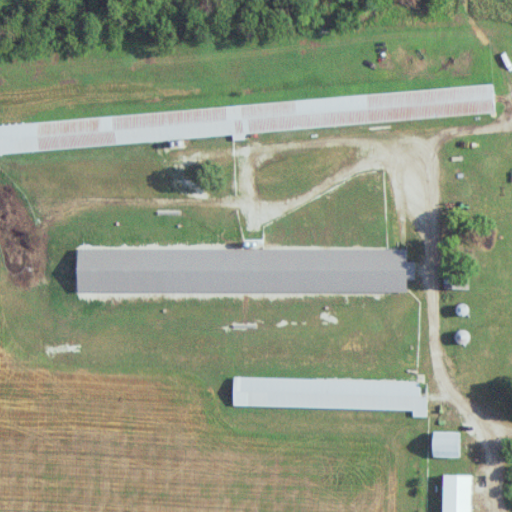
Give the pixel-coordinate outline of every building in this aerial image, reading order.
[(0,152),(235,137),(236,140),(246,139),(245,131),(496,115),(494,89),(0,121),(0,152)] [(470,290),(470,274),(445,274),(445,290),(470,290)] [(413,410),(413,417),(427,417),(428,383),(234,379),(233,407),(413,410)] [(433,457),(461,457),(461,432),(433,432),(433,457)] [(472,511),(472,473),(443,473),(443,511),(472,511)]
